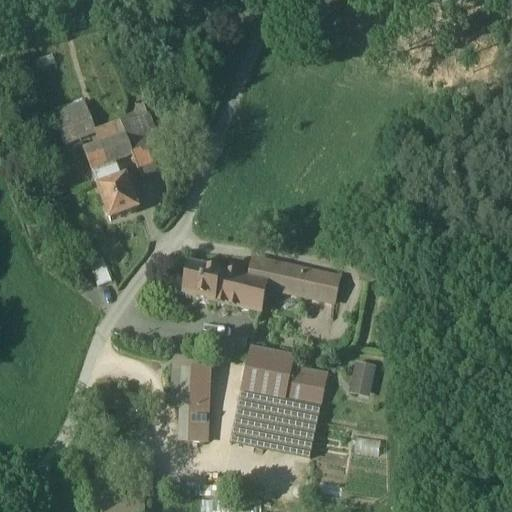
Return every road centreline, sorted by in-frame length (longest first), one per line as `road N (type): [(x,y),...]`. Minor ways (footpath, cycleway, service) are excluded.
road 1 (residential): [(0,501),(56,453),(101,329),(172,238)]
road 2 (track): [(172,238),(275,0)]
